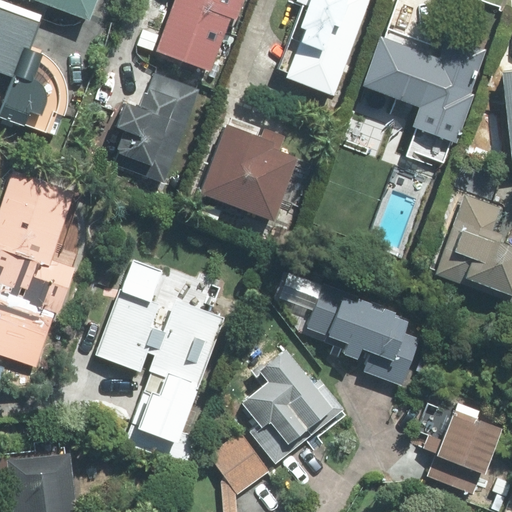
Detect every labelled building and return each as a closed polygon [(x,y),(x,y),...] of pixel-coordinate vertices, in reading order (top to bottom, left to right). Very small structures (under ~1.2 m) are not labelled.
[(26,0),(78,24),(87,0),(26,0)] [(235,0),(169,0),(150,48),(207,71),(235,0)] [(270,52),(261,49),(247,89),(324,115),(364,0),(287,0),(286,5),(294,8),(283,40),(275,37),(270,52)] [(355,91),(412,111),(397,154),(436,167),(491,8),(466,0),(450,0),(430,59),(373,39),(355,91)] [(23,45),(33,16),(0,4),(0,69),(8,72),(0,92),(0,112),(49,130),(64,89),(64,87),(64,86),(64,84),(64,83),(64,81),(63,80),(63,78),(63,77),(62,75),(62,74),(61,73),(61,71),(60,70),(59,69),(59,67),(58,66),(57,65),(56,64),(55,62),(54,61),(53,60),(52,59),(51,58),(50,57),(49,56),(47,55),(46,54),(45,54),(44,53),(42,52),(41,52),(40,51),(38,50),(37,50),(35,49),(23,45)] [(511,69),(490,72),(501,168),(511,166),(511,69)] [(104,164),(121,170),(159,184),(192,89),(160,78),(144,72),(130,111),(114,105),(103,135),(113,138),(104,164)] [(293,162),(273,154),(278,142),(257,134),(252,146),(215,131),(189,197),(267,228),(293,162)] [(0,355),(29,366),(64,270),(45,263),(71,191),(6,167),(0,183),(0,355)] [(511,281),(511,254),(494,248),(506,215),(457,198),(445,231),(429,277),(504,304),(511,281)] [(132,375),(141,351),(134,348),(148,311),(142,308),(155,274),(125,263),(89,359),(132,375)] [(294,306),(285,329),(365,359),(359,376),(396,389),(415,339),(392,330),(396,320),(288,280),(280,301),(294,306)] [(148,377),(127,435),(167,449),(215,320),(169,303),(143,375),(148,377)] [(253,392),(229,408),(263,456),(270,466),(289,452),(339,417),(315,382),(305,389),(273,343),(236,368),(253,392)] [(490,429),(470,423),(475,409),(453,401),(449,415),(443,413),(419,484),(467,500),(490,429)] [(237,435),(202,463),(231,499),(265,472),(237,435)] [(0,511),(63,511),(59,454),(0,458),(0,511)]
